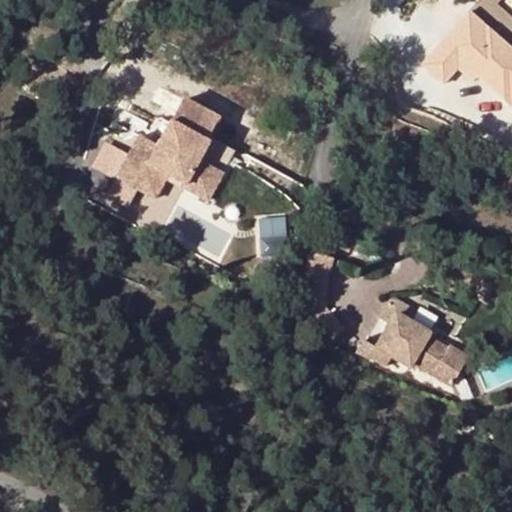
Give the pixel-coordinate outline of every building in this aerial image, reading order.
[(446,84),(464,63),(511,105),(511,0),(477,0),(422,62),(446,84)] [(181,142),(168,168),(150,160),(148,164),(128,155),(111,197),(149,214),(159,190),(206,210),(215,188),(191,178),(213,129),(172,110),(162,132),(181,142)] [(181,142),(162,132),(150,160),(168,168),(181,142)] [(200,221),(193,245),(226,254),(233,231),(200,221)] [(296,304),(299,339),(332,362),(346,342),(324,327),(322,303),(296,304)] [(400,313),(386,353),(417,363),(418,359),(470,373),(477,341),(429,327),(431,323),(400,313)]
